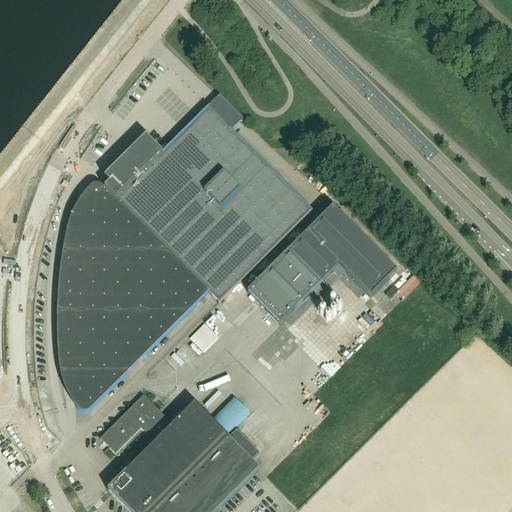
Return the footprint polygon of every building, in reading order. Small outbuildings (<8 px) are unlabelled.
[(159,151),(201,109),(175,83),(139,118),(158,136),(151,143),(159,151)] [(312,212),(311,211),(311,212),(209,109),(208,108),(162,155),(145,138),(104,179),(109,184),(104,190),(101,187),(100,186),(99,186),(98,185),(97,185),(95,186),(94,186),(93,187),(92,187),(90,190),(87,193),(83,197),(79,202),(76,208),(74,211),(71,219),(69,224),(67,232),(65,240),(64,246),(63,251),(62,256),(59,286),(58,293),(57,302),(57,311),(57,319),(57,328),(57,341),(58,349),(59,369),(60,374),(61,378),(62,382),(63,386),(65,389),(66,393),(68,396),(70,400),(72,403),(74,406),(79,412),(80,413),(81,413),(82,414),(83,414),(85,414),(86,414),(87,414),(89,413),(90,412),(90,411),(182,320),(208,294),(219,305),(312,212)] [(313,211),(325,200),(313,188),(302,198),(313,211)] [(280,326),(322,284),(339,267),(370,299),(396,273),(332,209),(281,260),(279,258),(273,263),(275,265),(247,294),(280,326)] [(389,293),(381,301),(385,305),(393,296),(389,293)] [(206,326),(189,343),(204,358),(222,342),(206,326)] [(293,357),(301,348),(296,344),(288,352),(293,357)] [(216,511),(259,470),(251,462),(259,454),(236,431),(228,440),(194,405),(173,426),(143,397),(100,439),(99,438),(99,439),(104,443),(100,447),(100,448),(104,444),(109,448),(104,454),(109,449),(115,455),(140,429),(149,437),(141,445),(148,451),(129,470),(127,468),(139,456),(130,447),(110,467),(116,474),(113,477),(117,482),(108,491),(120,504),(128,511),(216,511)] [(234,399),(212,422),(227,437),(249,415),(234,399)] [(408,492),(405,499),(414,511),(448,511),(457,493),(453,489),(455,484),(441,465),(433,462),(441,446),(426,457),(410,450),(392,463),(390,468),(408,492)]
